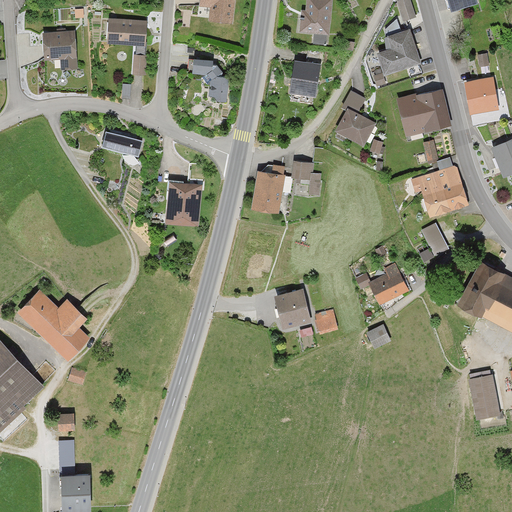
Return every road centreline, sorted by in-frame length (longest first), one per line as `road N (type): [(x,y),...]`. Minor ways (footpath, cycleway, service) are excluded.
road 1 (secondary): [(138,511),(239,156)]
road 2 (track): [(47,106),(84,177),(124,230),(133,272),(40,403)]
road 3 (residential): [(495,220),(470,177),(424,0)]
road 4 (residential): [(239,156),(288,148),(324,118),(387,0)]
road 5 (secondary): [(239,156),(265,0)]
road 6 (residential): [(375,318),(495,220)]
road 7 (residential): [(17,114),(77,103),(156,124)]
road 8 (residential): [(156,124),(169,0)]
